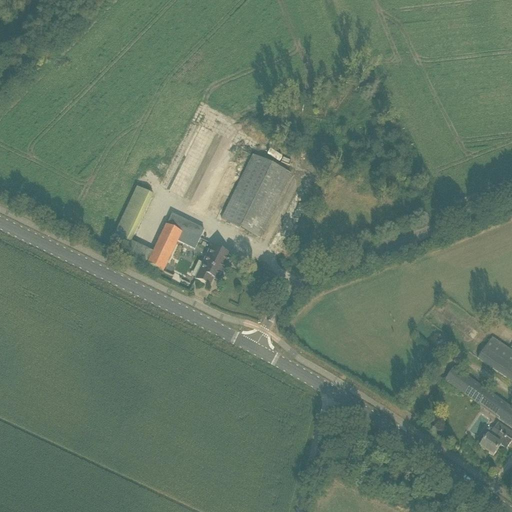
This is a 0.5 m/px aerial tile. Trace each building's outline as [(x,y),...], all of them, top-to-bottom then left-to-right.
[(221,220),(259,239),(291,174),(253,156),(221,220)] [(133,242),(153,193),(138,187),(118,236),(133,242)] [(198,242),(166,226),(163,234),(178,241),(195,249),(198,242)] [(163,272),(178,241),(163,234),(148,265),(163,272)] [(211,248),(195,280),(208,287),(212,279),(220,283),(232,258),(211,248)] [(511,368),(511,367),(511,352),(492,339),(478,359),(511,382),(511,368)] [(511,428),(511,408),(454,368),(444,381),(511,428)] [(511,441),(511,440),(511,433),(498,424),(494,429),(493,429),(480,447),(493,457),(500,446),(506,450),(511,442),(511,441)]
